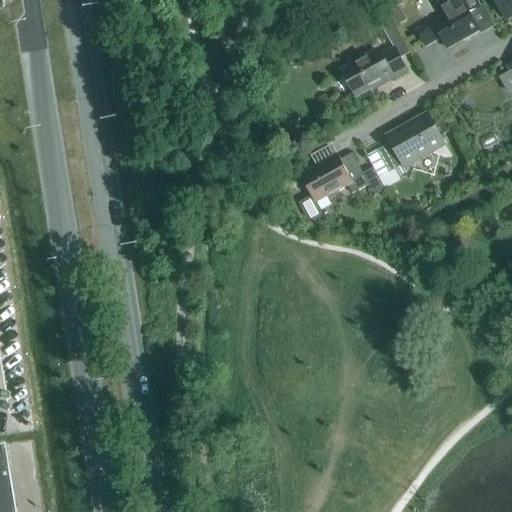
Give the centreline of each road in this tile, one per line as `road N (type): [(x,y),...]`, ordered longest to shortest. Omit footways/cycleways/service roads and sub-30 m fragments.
road 1 (primary): [(157,511),(75,0)]
road 2 (primary): [(30,0),(108,511)]
road 3 (residential): [(326,126),(511,33)]
